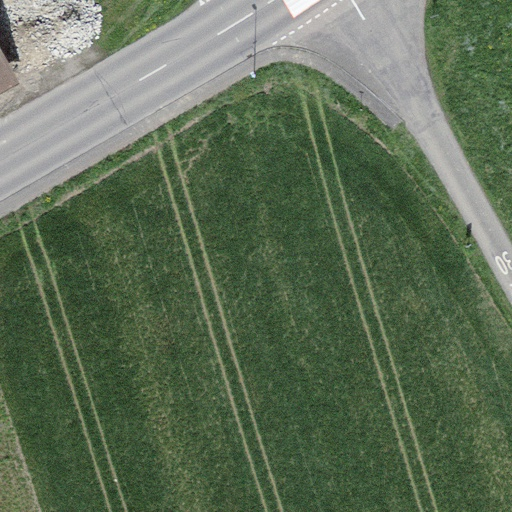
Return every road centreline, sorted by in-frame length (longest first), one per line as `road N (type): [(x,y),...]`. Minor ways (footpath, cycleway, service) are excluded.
road 1 (residential): [(346,0),(511,276)]
road 2 (tertiary): [(272,0),(0,165)]
